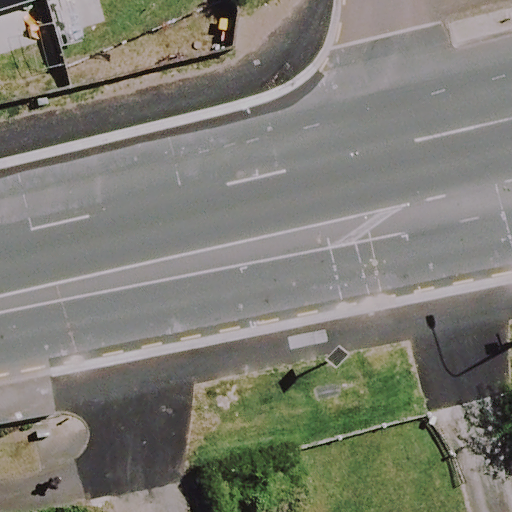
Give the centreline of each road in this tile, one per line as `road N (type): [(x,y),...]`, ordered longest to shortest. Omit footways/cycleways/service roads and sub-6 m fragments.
road 1 (secondary): [(496,199),(0,305)]
road 2 (residential): [(439,0),(496,199)]
